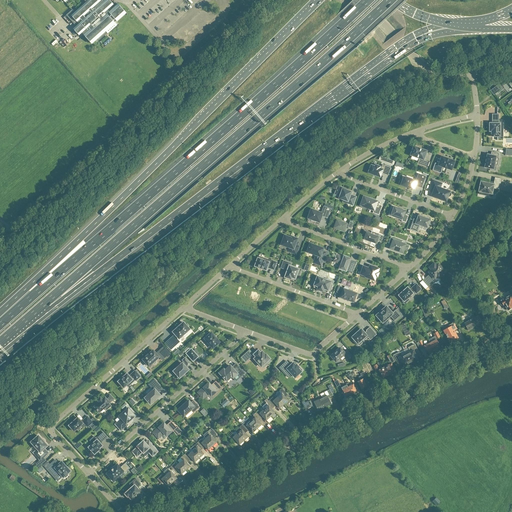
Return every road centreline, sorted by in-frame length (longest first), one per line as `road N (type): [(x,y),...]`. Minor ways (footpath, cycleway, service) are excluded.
road 1 (motorway): [(43,305),(70,294),(388,55),(457,24)]
road 2 (motorway): [(368,0),(0,322)]
road 3 (motorway): [(43,305),(390,0)]
road 4 (motorway): [(319,0),(0,319)]
road 5 (unclassified): [(152,511),(470,355),(511,344)]
road 6 (residential): [(87,473),(48,430),(185,305)]
road 7 (residential): [(87,473),(243,330)]
road 8 (unclassified): [(471,71),(426,68),(361,0)]
road 9 (residential): [(355,315),(232,263)]
road 10 (residential): [(406,269),(283,217)]
road 11 (residential): [(243,330),(313,353),(355,315)]
road 12 (residential): [(451,216),(341,170)]
